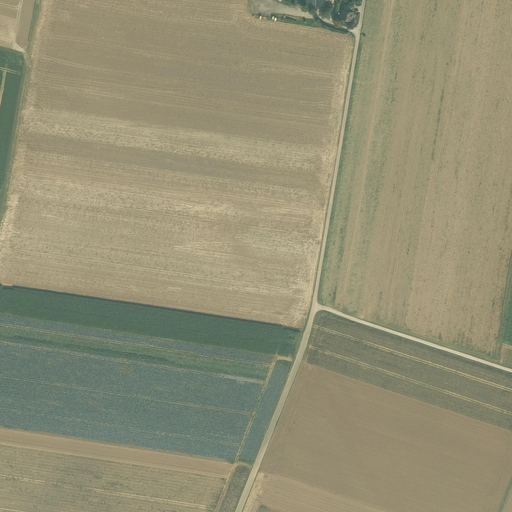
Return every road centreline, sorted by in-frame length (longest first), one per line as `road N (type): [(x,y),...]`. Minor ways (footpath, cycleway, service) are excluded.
road 1 (unclassified): [(363,0),(307,333),(237,511)]
road 2 (track): [(511,372),(313,307)]
